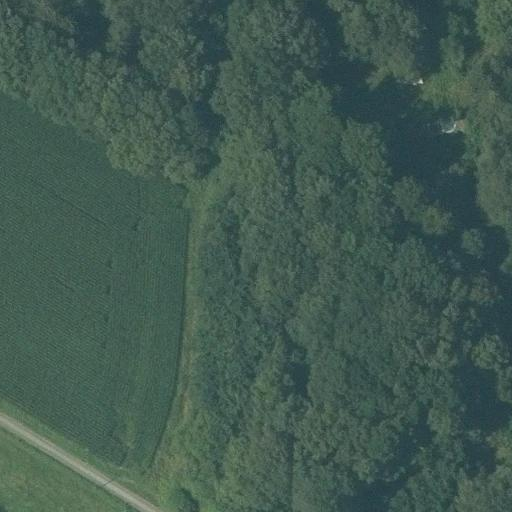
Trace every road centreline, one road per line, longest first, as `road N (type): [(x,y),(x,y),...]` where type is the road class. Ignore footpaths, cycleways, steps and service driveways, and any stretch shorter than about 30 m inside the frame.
road 1 (track): [(200,511),(183,477),(177,436),(192,387),(200,300),(195,0)]
road 2 (unclassified): [(156,511),(0,418)]
